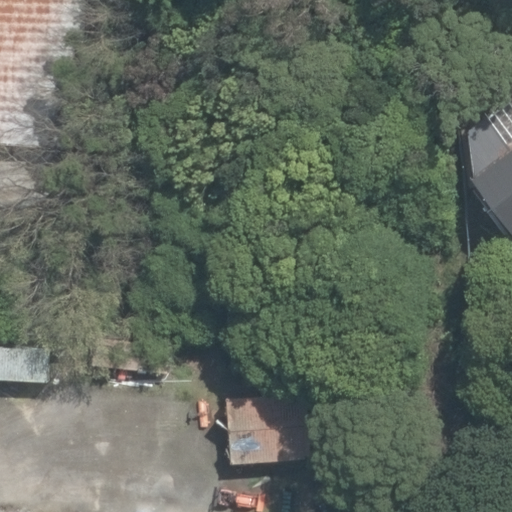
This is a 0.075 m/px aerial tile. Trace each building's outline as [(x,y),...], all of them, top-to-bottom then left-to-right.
[(0,0),(0,140),(78,145),(86,0),(0,0)] [(474,285),(492,284),(491,250),(473,250),(474,285)] [(46,331),(0,330),(0,373),(45,374),(46,331)] [(170,370),(170,336),(101,335),(100,369),(170,370)] [(192,426),(193,393),(114,391),(113,424),(192,426)] [(154,511),(186,511),(190,485),(111,474),(107,505),(154,511)]
